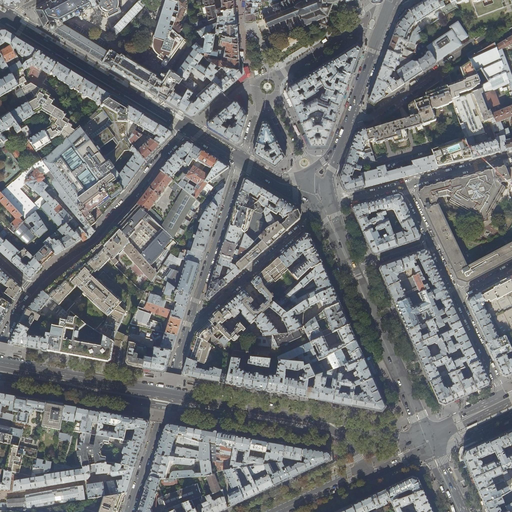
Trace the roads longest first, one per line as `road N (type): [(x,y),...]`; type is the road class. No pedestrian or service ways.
road 1 (secondary): [(311,419),(0,363)]
road 2 (residential): [(188,129),(96,239),(32,287),(0,346)]
road 3 (tertiary): [(5,19),(188,129)]
road 4 (residential): [(129,511),(190,318)]
road 5 (secondary): [(352,269),(427,441)]
road 6 (residential): [(190,318),(319,211)]
road 7 (residential): [(190,318),(241,159)]
road 8 (residential): [(350,112),(370,117),(475,44)]
